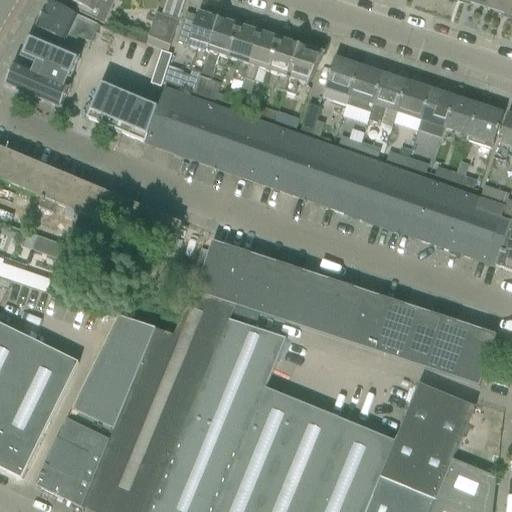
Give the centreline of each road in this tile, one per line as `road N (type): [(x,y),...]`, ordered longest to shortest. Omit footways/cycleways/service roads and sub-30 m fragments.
road 1 (unclassified): [(511,312),(0,114)]
road 2 (tertiary): [(511,86),(278,0)]
